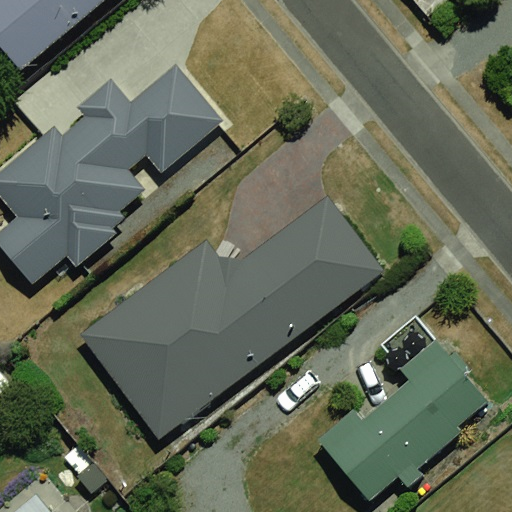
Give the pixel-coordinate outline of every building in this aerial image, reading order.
[(0,0),(0,50),(22,74),(102,0),(0,0)] [(155,50),(0,173),(0,202),(47,261),(216,126),(155,50)] [(199,235),(73,329),(151,432),(372,267),(316,194),(221,265),(199,235)] [(427,341),(309,441),(366,509),(485,408),(427,341)] [(45,511),(25,489),(0,511),(45,511)]
